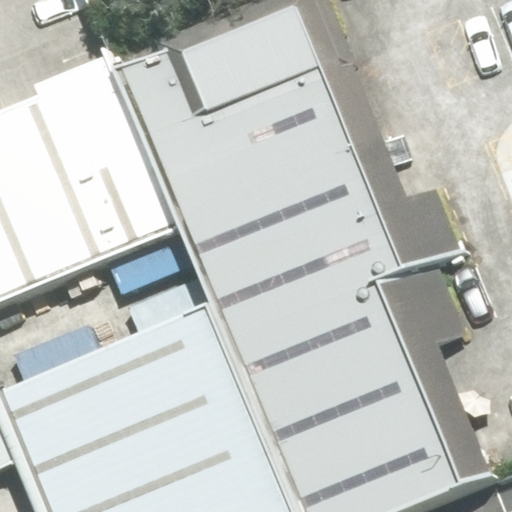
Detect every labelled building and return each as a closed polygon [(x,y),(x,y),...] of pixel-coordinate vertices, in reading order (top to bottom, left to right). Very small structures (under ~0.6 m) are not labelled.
[(136,0),(142,13),(173,0),(136,0)] [(386,201),(329,60),(159,127),(216,268),(386,201)] [(0,368),(216,282),(130,68),(0,119),(0,368)] [(443,342),(386,201),(216,268),(273,409),(443,342)] [(42,386),(92,511),(297,511),(219,316),(42,386)] [(425,511),(499,483),(443,342),(273,409),(313,511),(425,511)]
